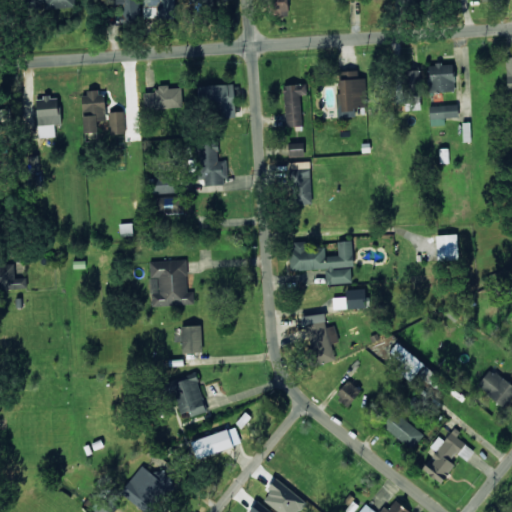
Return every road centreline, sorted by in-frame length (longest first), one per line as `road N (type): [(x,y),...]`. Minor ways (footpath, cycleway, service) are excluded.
road 1 (residential): [(441,511),(306,400),(274,348),(249,0)]
road 2 (tertiary): [(511,29),(0,66)]
road 3 (residential): [(215,511),(306,400)]
